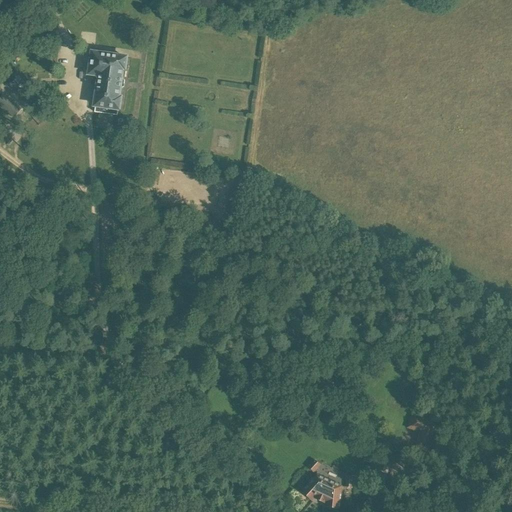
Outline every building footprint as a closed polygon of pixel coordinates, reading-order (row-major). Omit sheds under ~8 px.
[(124,70),(125,67),(126,66),(127,63),(126,61),(126,58),(92,53),(91,64),(88,66),(87,71),(89,75),(99,76),(95,106),(96,107),(95,113),(118,116),(119,107),(121,106),(121,103),(120,101),(120,98),(118,98),(123,69),(124,70)] [(18,93),(26,81),(13,72),(5,84),(18,93)] [(0,104),(10,112),(16,105),(3,96),(0,99),(0,104)] [(11,140),(4,133),(0,137),(0,139),(6,145),(11,140)] [(321,401),(334,386),(326,380),(314,394),(321,401)] [(442,402),(448,386),(439,383),(433,399),(442,402)] [(420,433),(420,432),(414,447),(428,452),(439,425),(413,415),(409,424),(422,429),(420,433)] [(314,473),(320,465),(315,461),(309,468),(314,473)] [(339,509),(342,487),(317,476),(302,492),(312,501),(314,499),(326,504),(326,508),(339,509)]
